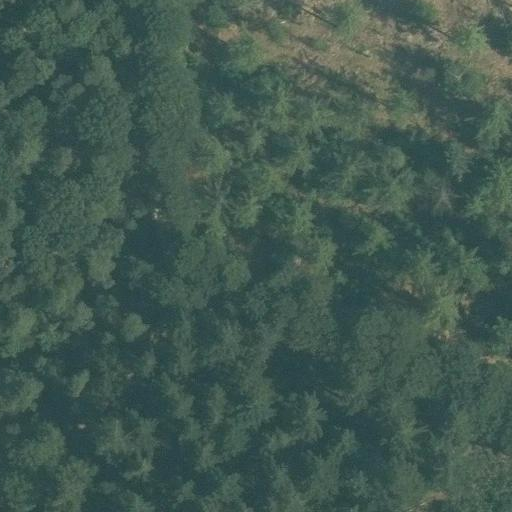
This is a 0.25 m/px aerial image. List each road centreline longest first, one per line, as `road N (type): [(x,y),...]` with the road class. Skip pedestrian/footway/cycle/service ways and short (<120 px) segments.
road 1 (track): [(14,511),(186,296),(157,213),(127,0)]
road 2 (track): [(511,438),(186,296)]
